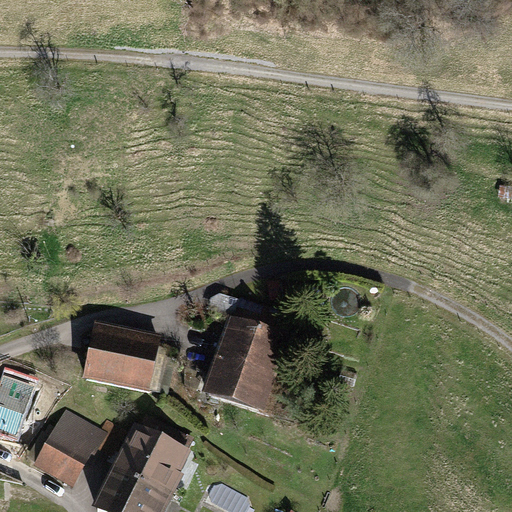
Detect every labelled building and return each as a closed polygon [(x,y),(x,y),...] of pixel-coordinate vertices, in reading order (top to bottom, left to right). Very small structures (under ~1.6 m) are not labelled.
[(247,302),(213,400),(259,416),(293,318),(247,302)] [(96,340),(86,386),(150,400),(160,353),(96,340)] [(66,424),(38,474),(70,491),(98,441),(66,424)] [(143,429),(117,479),(164,503),(190,453),(143,429)] [(117,479),(99,511),(159,511),(164,503),(117,479)]
